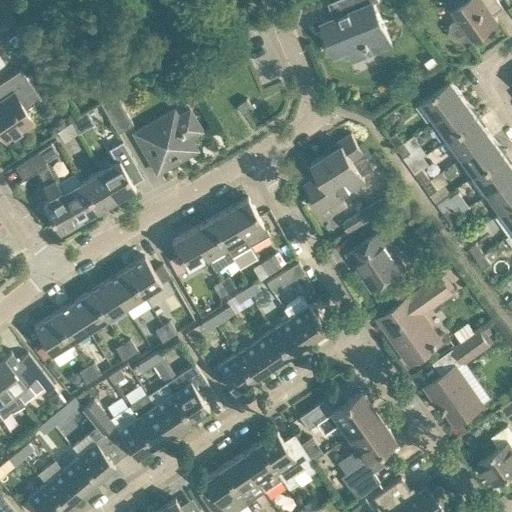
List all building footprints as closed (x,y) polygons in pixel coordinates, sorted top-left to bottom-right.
[(368,44),(371,52),(392,43),(374,1),(376,0),(338,0),(343,12),(322,21),(335,54),(364,42),(365,46),(368,44)] [(470,34),(472,37),(498,18),(485,0),(463,0),(452,8),(458,16),(451,21),(449,30),(455,38),(463,39),(470,34)] [(0,2),(0,25),(11,19),(0,2)] [(0,98),(0,135),(3,135),(5,139),(34,120),(25,107),(41,97),(26,74),(42,63),(38,56),(0,81),(0,98),(0,99),(0,98)] [(114,71),(102,78),(108,88),(119,81),(114,71)] [(436,117),(465,96),(451,77),(422,99),(436,117)] [(118,131),(133,122),(115,92),(100,101),(118,131)] [(478,115),(465,96),(436,117),(449,136),(478,115)] [(238,104),(240,106),(245,113),(254,106),(248,97),(238,104)] [(202,129),(190,108),(180,114),(176,107),(134,131),(157,171),(197,148),(190,136),(202,129)] [(71,120),(78,130),(94,120),(87,109),(71,120)] [(462,154),(492,133),(478,115),(449,136),(462,154)] [(63,140),(78,130),(71,120),(56,130),(63,140)] [(390,135),(397,145),(404,140),(397,130),(390,135)] [(305,182),(323,210),(345,196),(343,193),(366,178),(363,173),(374,166),(367,155),(369,153),(370,154),(371,153),(363,140),(361,141),(362,141),(359,143),(352,131),(332,144),(334,147),(312,161),(319,173),(305,182)] [(505,152),(492,133),(462,154),(476,173),(505,152)] [(51,140),(38,149),(45,160),(58,151),(51,140)] [(411,151),(404,140),(397,145),(404,156),(411,151)] [(45,160),(38,149),(15,164),(23,178),(47,162),(45,160)] [(489,191),(511,175),(511,161),(505,152),(476,173),(489,191)] [(119,158),(100,169),(116,197),(135,186),(119,158)] [(416,172),(424,182),(431,177),(423,167),(416,172)] [(81,179),(97,207),(116,197),(100,169),(81,179)] [(58,182),(62,190),(78,218),(97,207),(81,179),(77,171),(58,182)] [(511,203),(511,175),(489,191),(503,210),(511,203)] [(62,190),(58,182),(55,177),(43,184),(50,197),(43,201),(59,229),(78,218),(62,190)] [(438,188),(431,177),(424,182),(431,193),(438,188)] [(394,191),(343,222),(348,230),(399,199),(394,191)] [(258,214),(248,195),(228,206),(250,244),(269,233),(263,223),(264,223),(258,214)] [(409,196),(396,203),(405,217),(418,209),(409,196)] [(511,222),(511,203),(503,210),(511,222)] [(443,209),(450,219),(457,214),(450,204),(443,209)] [(228,206),(210,217),(231,254),(250,244),(228,206)] [(465,225),(457,214),(450,219),(457,230),(465,225)] [(210,217),(191,227),(207,255),(215,269),(234,259),(231,254),(210,217)] [(191,227),(172,238),(188,266),(207,255),(191,227)] [(380,229),(349,250),(374,288),(405,266),(380,229)] [(469,246),(477,257),(484,251),(477,241),(469,246)] [(491,262),(484,251),(477,257),(484,267),(491,262)] [(274,253),(260,261),(266,273),(281,263),(274,253)] [(144,254),(126,266),(143,293),(161,281),(153,268),(144,254)] [(283,283),(304,270),(298,259),(266,280),(271,287),(282,281),(283,283)] [(260,277),(266,273),(260,261),(253,266),(260,277)] [(162,262),(153,268),(161,281),(170,276),(162,262)] [(126,266),(107,277),(125,304),(143,293),(126,266)] [(228,275),(221,279),(227,291),(235,286),(228,275)] [(410,295),(386,312),(396,325),(389,330),(411,361),(441,340),(421,311),(451,290),(441,275),(411,296),(410,295)] [(107,277),(89,289),(106,316),(125,304),(107,277)] [(220,295),(227,291),(221,279),(213,284),(220,295)] [(255,280),(244,287),(249,294),(260,287),(255,280)] [(249,294),(244,287),(234,293),(239,301),(249,294)] [(89,289),(71,301),(88,328),(106,316),(89,289)] [(290,315),(307,340),(325,328),(308,303),(307,303),(301,295),(284,307),(290,315)] [(71,301),(52,312),(69,339),(88,328),(71,301)] [(222,308),(211,315),(216,322),(227,315),(222,308)] [(51,351),(69,339),(52,312),(34,324),(51,351)] [(216,322),(211,315),(201,322),(205,329),(216,322)] [(290,315),(272,327),(289,352),(307,340),(290,315)] [(162,324),(169,335),(178,329),(171,318),(162,324)] [(160,340),(169,335),(162,324),(153,330),(160,340)] [(270,365),(289,352),(272,327),(253,339),(270,365)] [(463,361),(490,343),(480,329),(454,347),(463,361)] [(130,337),(123,342),(130,353),(137,348),(130,337)] [(253,339),(235,352),(252,377),(270,365),(253,339)] [(122,357),(130,353),(123,342),(116,347),(122,357)] [(54,385),(27,351),(18,358),(10,348),(4,353),(3,352),(0,353),(0,371),(15,390),(35,375),(47,391),(54,385)] [(148,355),(153,362),(164,356),(159,348),(148,355)] [(234,389),(252,377),(235,352),(217,364),(234,389)] [(142,369),(153,362),(148,355),(138,362),(142,369)] [(93,361),(86,365),(93,376),(100,371),(93,361)] [(165,380),(172,390),(190,418),(209,406),(202,396),(213,389),(194,361),(165,380)] [(455,363),(427,384),(444,408),(446,406),(457,421),(483,403),(455,363)] [(86,381),(93,376),(86,365),(79,370),(86,381)] [(119,367),(108,373),(113,381),(124,374),(119,367)] [(0,416),(2,418),(12,410),(13,412),(25,406),(13,391),(15,390),(0,371),(0,416)] [(339,421),(348,434),(377,414),(371,406),(373,404),(361,388),(330,410),(322,398),(299,415),(308,427),(316,421),(324,431),(339,421)] [(146,390),(128,402),(155,442),(173,430),(154,402),(146,390)] [(154,402),(173,430),(190,418),(172,390),(154,402)] [(57,392),(49,399),(55,407),(64,401),(57,392)] [(103,431),(114,422),(93,397),(82,406),(103,431)] [(136,455),(155,442),(128,402),(112,413),(120,425),(117,427),(136,455)] [(57,409),(47,417),(53,424),(63,416),(57,409)] [(356,496),(379,481),(365,459),(396,437),(384,421),(383,422),(377,414),(348,434),(358,447),(342,458),(349,468),(341,474),(349,487),(350,487),(356,496)] [(53,424),(47,417),(38,425),(43,431),(53,424)] [(258,441),(282,478),(289,487),(298,480),(294,474),(304,467),(309,473),(317,468),(294,432),(283,439),(276,428),(258,441)] [(73,446),(98,477),(115,463),(90,432),(73,446)] [(511,470),(511,442),(509,438),(479,459),(495,482),(511,470)] [(28,440),(18,448),(24,455),(33,447),(28,440)] [(265,489),(282,478),(258,441),(240,453),(265,489)] [(81,491),(98,477),(73,446),(71,444),(54,458),(62,467),(81,491)] [(24,455),(18,448),(8,456),(14,463),(24,455)] [(240,453),(222,465),(246,501),(265,489),(240,453)] [(235,511),(248,504),(246,501),(222,465),(203,477),(216,496),(206,503),(212,511),(235,511)] [(45,481),(64,505),(81,491),(62,467),(45,481)] [(410,489),(400,476),(372,495),(381,508),(386,505),(390,511),(440,511),(443,510),(426,485),(413,494),(409,489),(410,489)] [(41,511),(55,511),(64,505),(45,481),(28,495),(41,511)] [(17,511),(2,494),(0,496),(0,511),(17,511)] [(185,511),(175,496),(157,509),(158,511),(202,511),(200,508),(194,511),(185,511)] [(374,511),(375,511),(365,497),(351,507),(354,511),(374,511)] [(306,511),(315,511),(320,509),(312,499),(302,507),(306,511)]
